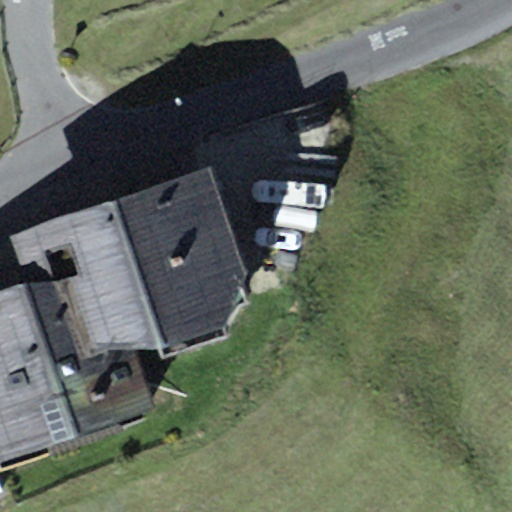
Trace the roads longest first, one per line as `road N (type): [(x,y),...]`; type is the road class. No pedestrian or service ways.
road 1 (residential): [(95,151),(480,0)]
road 2 (residential): [(95,151),(52,95),(30,36),(29,0)]
